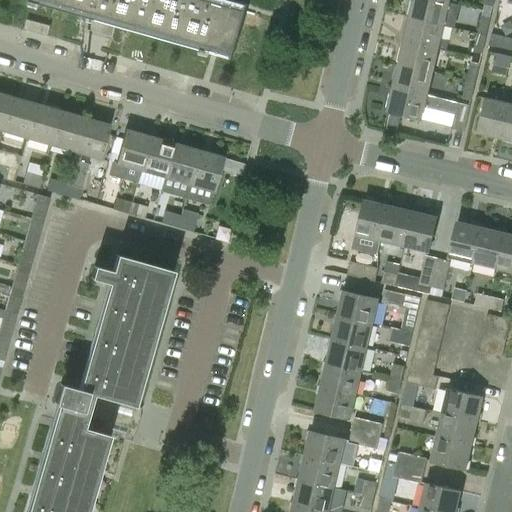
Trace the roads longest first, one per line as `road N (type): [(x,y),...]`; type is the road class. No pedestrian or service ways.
road 1 (residential): [(239,511),(327,145)]
road 2 (residential): [(327,145),(0,51)]
road 3 (residential): [(511,187),(327,145)]
road 4 (residential): [(327,145),(362,0)]
